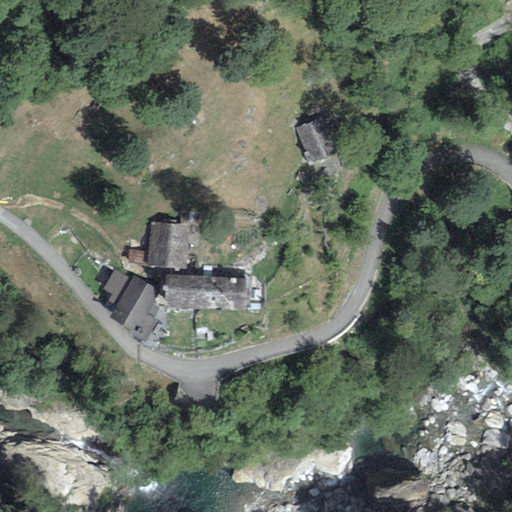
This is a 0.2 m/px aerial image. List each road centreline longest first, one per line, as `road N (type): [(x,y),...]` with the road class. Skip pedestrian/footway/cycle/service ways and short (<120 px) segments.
road 1 (unclassified): [(511,175),(488,158),(446,151),(413,168),(391,200),(356,304),(333,326),(179,370),(140,351),(0,211)]
road 2 (track): [(511,127),(486,93),(465,32),(511,14)]
